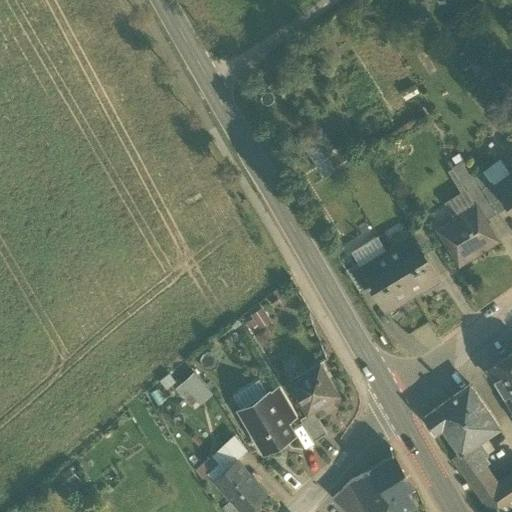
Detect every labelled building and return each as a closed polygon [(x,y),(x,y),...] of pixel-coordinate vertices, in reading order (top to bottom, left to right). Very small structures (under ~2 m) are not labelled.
[(420,110),(427,107),(414,85),(401,93),(407,102),(412,99),(420,110)] [(339,174),(357,162),(347,149),(331,161),(339,174)] [(490,182),(494,187),(493,188),(507,207),(511,213),(511,174),(509,177),(500,165),(484,176),(489,182),(490,182)] [(481,188),(473,176),(460,184),(475,209),(476,208),(485,222),(497,214),(481,188)] [(507,207),(493,188),(494,187),(490,182),(489,182),(481,188),(497,214),(498,215),(507,207)] [(475,209),(437,232),(459,267),(498,243),(485,222),(476,208),(475,209)] [(435,251),(421,228),(409,236),(412,241),(414,240),(424,257),(435,251)] [(412,241),(388,256),(412,296),(438,280),(424,257),(414,240),(412,241)] [(363,271),(361,272),(372,289),(386,312),(412,296),(388,256),(363,271)] [(360,265),(347,273),(361,295),(372,289),(361,272),(363,271),(360,265)] [(511,355),(490,371),(511,405),(511,355)] [(318,365),(289,382),(309,416),(312,420),(315,419),(326,412),(321,402),(335,394),(318,365)] [(196,374),(183,387),(192,398),(206,385),(196,374)] [(192,398),(180,409),(189,418),(215,394),(206,385),(192,398)] [(297,417),(279,387),(266,394),(268,398),(270,397),(286,424),(297,417)] [(468,387),(423,419),(434,436),(443,431),(460,456),(461,457),(478,445),(499,430),(468,387)] [(268,398),(242,413),(265,451),(280,442),(278,439),(291,431),(286,424),(270,397),(268,398)] [(315,419),(312,420),(309,416),(299,421),(313,443),(325,436),(315,419)] [(478,445),(461,457),(460,456),(453,461),(464,476),(480,465),(486,460),(486,457),(478,445)] [(214,455),(197,469),(203,478),(208,474),(221,464),(214,455)] [(395,455),(370,470),(371,471),(390,502),(408,491),(415,487),(395,455)] [(244,511),(266,493),(237,460),(226,469),(214,480),(231,499),(241,511),(244,511)] [(221,464),(208,474),(214,480),(226,469),(221,463),(221,464)] [(496,487),(480,465),(464,476),(480,498),(496,487)] [(371,471),(350,482),(362,503),(367,511),(406,511),(417,506),(408,491),(390,502),(371,471)] [(511,475),(496,487),(480,498),(490,511),(509,511),(511,511),(511,475)] [(350,482),(332,500),(345,511),(353,511),(362,503),(350,482)] [(241,511),(231,499),(222,508),(224,511),(241,511)] [(367,511),(362,503),(353,511),(367,511)]
